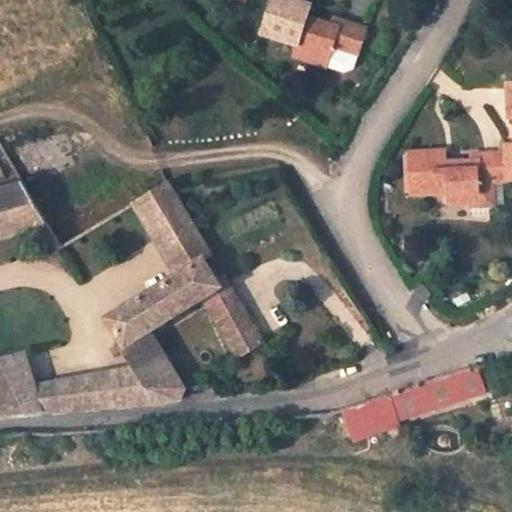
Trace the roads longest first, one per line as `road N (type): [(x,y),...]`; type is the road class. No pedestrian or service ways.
road 1 (unclassified): [(423,356),(316,390),(0,428)]
road 2 (residential): [(423,356),(364,268),(347,222),(345,182),(377,122),(454,27),(464,0)]
road 3 (track): [(346,194),(273,149),(142,160),(70,116),(0,124)]
